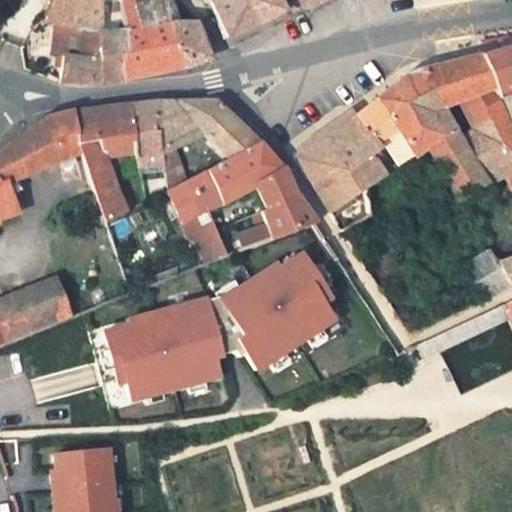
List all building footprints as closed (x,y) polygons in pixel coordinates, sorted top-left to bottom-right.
[(88,78),(112,73),(107,0),(42,0),(35,17),(43,20),(41,50),(52,51),(47,73),(65,76),(82,78),(88,78)] [(126,0),(107,0),(112,73),(169,58),(156,18),(133,19),(126,0)] [(126,0),(133,19),(156,18),(182,16),(181,0),(126,0)] [(201,0),(217,30),(241,16),(270,0),(269,0),(201,0)] [(196,50),(182,16),(156,18),(169,58),(184,54),(196,50)] [(511,140),(511,34),(508,34),(483,40),(470,44),(482,71),(511,140)] [(444,92),(482,71),(470,44),(444,51),(401,62),(394,66),(368,84),(406,143),(417,136),(447,189),(476,172),(443,128),(424,103),(444,92)] [(459,118),(443,128),(476,172),(511,150),(511,140),(482,71),(444,92),(459,118)] [(354,179),(406,143),(368,84),(336,109),(330,106),(291,133),(295,140),(284,149),(318,204),(354,179)] [(189,122),(213,156),(250,137),(207,95),(203,92),(188,92),(141,93),(148,123),(154,123),(156,129),(189,122)] [(131,94),(119,95),(126,124),(142,193),(158,185),(168,180),(162,156),(156,129),(154,123),(148,123),(141,93),(131,94)] [(94,130),(126,124),(119,95),(106,98),(71,103),(63,105),(74,140),(98,216),(119,204),(94,130)] [(51,107),(37,110),(55,148),(74,140),(63,105),(51,107)] [(19,123),(0,136),(0,162),(2,169),(55,148),(37,110),(19,123)] [(261,221),(226,235),(231,247),(304,219),(288,199),(267,160),(250,137),(213,156),(180,173),(168,180),(158,185),(171,215),(196,201),(243,176),(249,195),(244,198),(261,221)] [(180,173),(176,153),(162,156),(168,180),(180,173)] [(0,209),(11,206),(2,169),(0,162),(0,209)] [(206,224),(196,201),(171,215),(180,235),(206,224)] [(206,224),(180,235),(193,262),(219,252),(206,224)] [(494,277),(511,267),(511,248),(509,241),(482,252),(494,277)] [(272,262),(215,299),(237,335),(231,339),(239,352),(250,370),(328,319),(317,302),(324,297),(296,253),(275,267),(272,262)] [(496,315),(500,320),(511,313),(511,282),(486,296),(496,315)] [(213,296),(202,299),(215,349),(225,343),(233,356),(239,352),(231,339),(237,335),(215,299),(213,296)] [(487,320),(496,315),(486,296),(403,339),(408,349),(427,344),(430,343),(455,337),(458,345),(490,326),(487,320)] [(202,299),(201,297),(121,319),(123,324),(99,331),(112,381),(119,380),(124,398),(215,374),(210,355),(216,353),(215,349),(202,299)] [(0,337),(25,328),(19,307),(0,312),(0,337)] [(511,313),(500,320),(511,344),(511,313)] [(95,447),(47,452),(49,469),(59,468),(61,486),(46,487),(48,511),(110,511),(109,498),(106,498),(103,461),(97,462),(95,447)]
